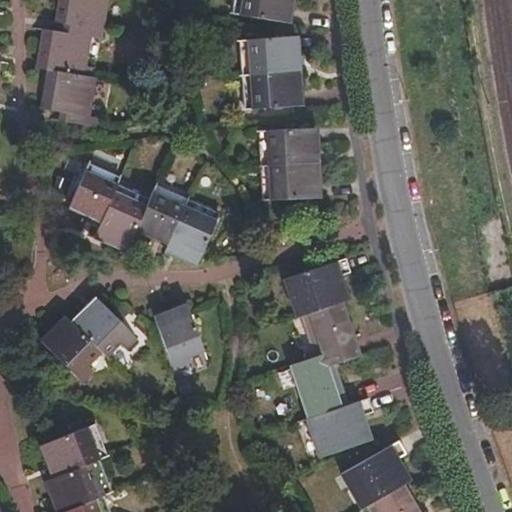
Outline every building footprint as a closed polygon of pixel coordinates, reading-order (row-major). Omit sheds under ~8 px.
[(56,124),(89,130),(90,119),(79,118),(84,80),(77,78),(82,42),(90,42),(97,0),(48,0),(44,26),(64,29),(63,36),(32,32),(25,71),(36,73),(30,111),(57,116),(56,124)] [(235,0),(233,17),(283,26),(286,0),(235,0)] [(240,43),(245,112),(294,110),(289,39),(240,43)] [(258,133),(261,202),(315,201),(310,131),(258,133)] [(76,171),(57,208),(89,223),(82,238),(114,254),(127,230),(156,243),(152,251),(185,268),(208,221),(146,191),(136,208),(106,193),(108,187),(76,171)] [(298,426),(310,460),(363,444),(357,421),(365,418),(360,402),(331,411),(319,371),(350,361),(333,307),(341,304),(335,281),(343,277),(338,261),(273,282),(285,322),(301,318),(312,357),(282,367),(298,418),(298,426)] [(29,345),(74,389),(85,378),(80,371),(93,357),(98,362),(112,349),(118,353),(129,342),(84,299),(61,325),(54,320),(29,345)] [(140,320),(159,377),(177,372),(174,362),(193,356),(177,309),(140,320)] [(86,511),(83,503),(92,498),(80,467),(90,462),(77,427),(31,447),(43,480),(33,485),(43,511),(86,511)] [(408,511),(397,490),(403,485),(391,464),(398,460),(390,445),(332,478),(351,511),(358,511),(364,509),(365,511),(408,511)]
